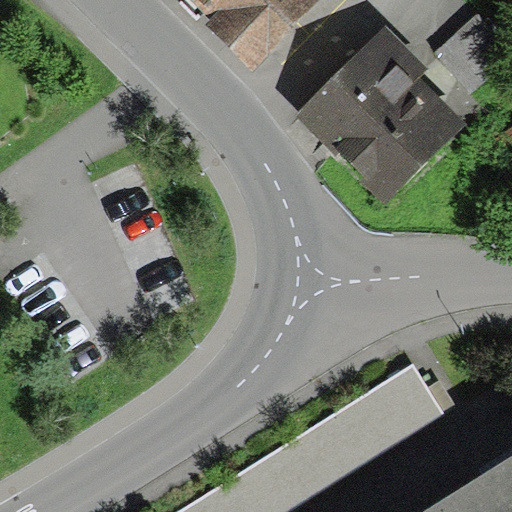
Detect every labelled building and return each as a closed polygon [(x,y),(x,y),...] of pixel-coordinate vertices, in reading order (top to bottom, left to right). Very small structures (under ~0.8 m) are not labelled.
[(175,0),(245,64),(303,0),(175,0)] [(511,59),(511,52),(477,18),(434,61),(473,99),(511,59)] [(387,32),(297,121),(388,211),(468,131),(421,85),(431,75),(387,32)] [(511,132),(491,147),(511,177),(511,132)] [(511,511),(511,455),(504,460),(420,511),(511,511)]
